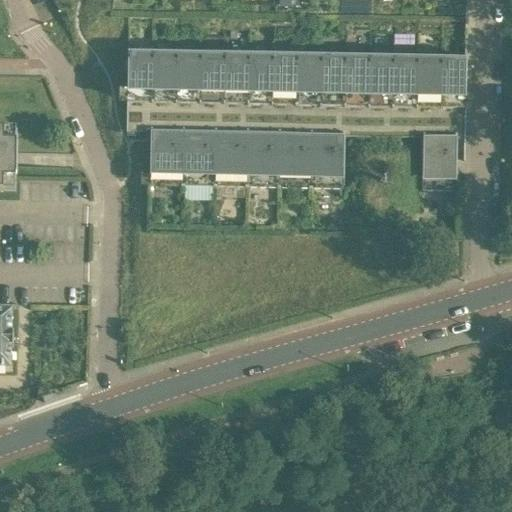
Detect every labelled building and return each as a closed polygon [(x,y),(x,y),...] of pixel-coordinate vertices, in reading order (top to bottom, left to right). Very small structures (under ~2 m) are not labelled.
[(152,104),(153,54),(128,53),(127,104),(152,104)] [(177,54),(153,54),(152,104),(176,105),(177,54)] [(176,105),(200,105),(201,54),(177,54),(176,105)] [(225,55),(201,54),(200,105),(224,105),(225,55)] [(224,105),(248,106),(249,55),(225,55),(224,105)] [(273,56),(249,55),(248,106),(272,106),(273,56)] [(272,106),(296,107),(297,56),(273,56),(272,106)] [(321,57),(297,56),(296,107),(320,107),(321,57)] [(320,107),(344,108),(345,57),(321,57),(320,107)] [(369,58),(345,57),(344,108),(368,108),(369,58)] [(368,108),(392,109),(393,58),(369,58),(368,108)] [(417,58),(393,58),(392,109),(416,109),(417,58)] [(416,109),(440,109),(441,59),(417,58),(416,109)] [(466,59),(441,59),(440,109),(465,110),(466,59)] [(344,108),(320,107),(296,107),(272,106),(248,106),(224,105),(200,105),(176,105),(152,104),(127,104),(126,133),(132,133),(150,133),(183,134),(215,135),(247,135),(279,136),(311,136),(344,137),(422,138),(457,139),(461,139),(465,139),(465,110),(440,109),(416,109),(392,109),(368,108),(344,108)] [(16,182),(16,167),(16,154),(17,129),(0,129),(0,191),(16,192),(16,182)] [(149,187),(182,187),(183,134),(150,133),(149,187)] [(215,135),(183,134),(182,187),(214,188),(215,135)] [(214,188),(246,188),(247,135),(215,135),(214,188)] [(279,136),(247,135),(246,188),(278,189),(279,136)] [(278,189),(310,190),(311,136),(279,136),(278,189)] [(344,137),(311,136),(310,190),(343,190),(344,137)] [(457,139),(422,138),(422,192),(456,192),(457,139)] [(0,371),(11,371),(11,349),(13,349),(13,335),(12,335),(12,313),(0,312),(0,371)]
